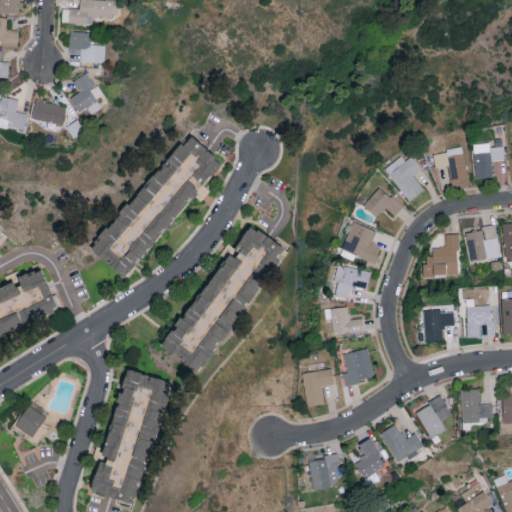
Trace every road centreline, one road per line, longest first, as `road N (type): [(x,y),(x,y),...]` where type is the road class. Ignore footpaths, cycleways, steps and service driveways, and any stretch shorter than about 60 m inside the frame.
road 1 (residential): [(264,148),(193,260),(0,390)]
road 2 (residential): [(413,389),(392,338),(392,297),(416,234),(452,208),(511,201)]
road 3 (residential): [(274,439),(344,432),(446,375),(511,365)]
road 4 (residential): [(67,511),(100,383),(85,338)]
